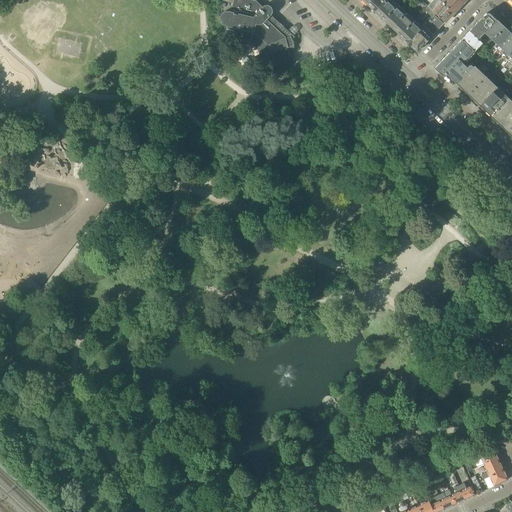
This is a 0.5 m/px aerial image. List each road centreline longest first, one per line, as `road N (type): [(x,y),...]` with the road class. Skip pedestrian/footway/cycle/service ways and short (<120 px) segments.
road 1 (track): [(0,413),(104,511)]
road 2 (secondary): [(511,177),(408,78)]
